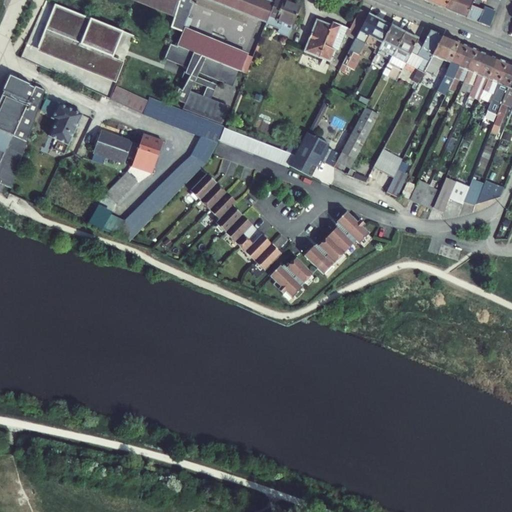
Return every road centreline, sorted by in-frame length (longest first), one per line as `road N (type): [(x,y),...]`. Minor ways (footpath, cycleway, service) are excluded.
road 1 (residential): [(223,149),(419,225),(493,209),(511,181)]
road 2 (residential): [(6,61),(180,138),(121,209)]
road 3 (primary): [(511,50),(389,0)]
